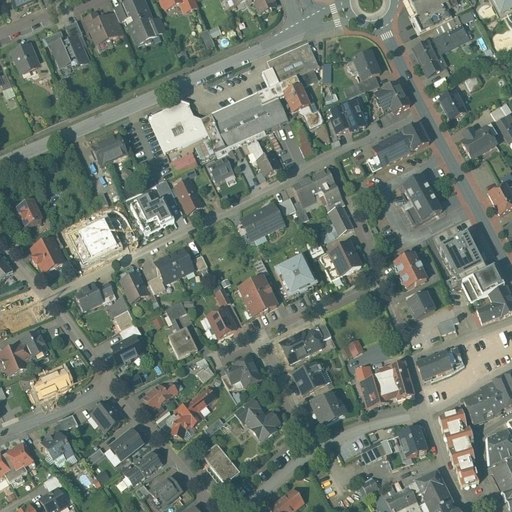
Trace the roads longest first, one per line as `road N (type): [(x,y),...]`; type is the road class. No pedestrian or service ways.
road 1 (residential): [(423,111),(50,300)]
road 2 (tertiary): [(306,27),(0,162)]
road 3 (residential): [(111,383),(214,511)]
road 4 (residential): [(511,323),(409,362),(424,411)]
road 5 (tertiary): [(511,275),(446,154)]
road 6 (residential): [(258,341),(379,283)]
road 7 (residential): [(0,434),(111,383)]
road 8 (residential): [(309,447),(424,411)]
